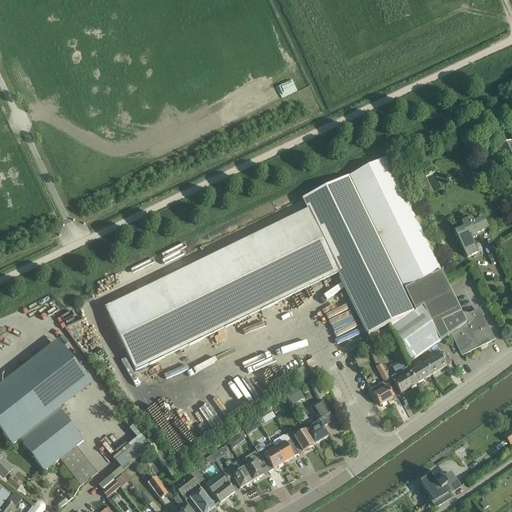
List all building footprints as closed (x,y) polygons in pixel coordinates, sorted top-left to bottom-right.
[(493,110),(499,123),(503,121),(496,108),(493,110)] [(509,165),(511,163),(511,145),(511,142),(500,147),(509,165)] [(392,334),(405,367),(420,357),(440,343),(450,336),(462,356),(478,349),(477,347),(484,343),(485,345),(493,341),(479,312),(470,316),(469,316),(469,317),(468,317),(468,318),(468,319),(468,320),(469,322),(466,324),(441,273),(386,161),(302,201),(306,209),(103,310),(135,375),(339,274),(373,342),(392,334)] [(452,229),(463,250),(467,259),(479,254),(471,238),(472,239),(473,240),(474,240),(475,240),(476,239),(476,238),(477,238),(477,237),(476,236),(488,230),(481,215),(471,220),(471,219),(470,218),(469,217),(468,217),(467,217),(466,217),(465,217),(464,217),(463,218),(462,219),(461,220),(461,221),(461,222),(461,223),(462,224),(452,229)] [(361,334),(350,345),(356,351),(367,340),(361,334)] [(0,386),(0,431),(12,447),(20,441),(44,473),(60,461),(81,488),(97,475),(76,448),(83,442),(59,410),(91,386),(58,342),(0,386)] [(425,365),(432,376),(447,367),(446,367),(451,364),(445,354),(440,357),(440,356),(425,365)] [(313,360),(306,363),(312,374),(318,371),(313,360)] [(410,374),(417,385),(432,376),(425,365),(410,374)] [(391,383),(386,375),(380,366),(375,369),(384,383),(370,391),(380,407),(394,399),(386,386),(391,383)] [(302,382),(309,377),(302,367),(295,373),(302,382)] [(406,369),(391,378),(394,384),(400,395),(417,385),(410,374),(406,369)] [(309,383),(318,401),(323,398),(324,398),(315,380),(314,381),(309,383)] [(294,396),(288,399),(293,406),(299,403),(294,396)] [(330,406),(324,409),(327,415),(333,412),(330,406)] [(305,431),(314,446),(328,438),(322,428),(331,423),(324,411),(315,417),(319,423),(305,431)] [(334,433),(340,431),(337,424),(332,426),(334,433)] [(122,464),(147,440),(134,426),(108,450),(122,464)] [(286,436),(287,437),(298,456),(314,446),(305,431),(294,438),(291,433),(286,436)] [(274,444),(272,445),(284,464),(298,456),(287,437),(286,437),(283,437),(275,442),(274,444)] [(262,451),(257,454),(260,459),(269,473),(284,464),(272,445),(265,449),(268,454),(265,456),(262,451)] [(108,451),(104,454),(114,465),(118,462),(108,451)] [(244,469),(252,483),(263,476),(269,473),(260,459),(258,460),(255,454),(245,460),(249,466),(244,469)] [(0,458),(0,475),(4,480),(13,471),(0,458)] [(306,460),(300,464),(308,475),(314,471),(306,460)] [(151,468),(160,473),(164,466),(156,461),(151,468)] [(234,480),(235,482),(240,490),(252,483),(244,469),(237,473),(232,466),(222,472),(228,483),(234,480)] [(432,505),(435,510),(453,498),(451,495),(460,489),(451,475),(441,481),(437,474),(421,485),(434,504),(432,505)] [(114,482),(120,489),(121,489),(130,483),(123,475),(114,482)] [(174,490),(179,497),(190,511),(211,511),(215,509),(201,491),(190,477),(174,490)] [(201,491),(215,509),(235,494),(225,481),(221,477),(211,484),(201,491)] [(155,479),(147,485),(160,501),(168,496),(155,479)] [(101,492),(107,499),(120,489),(114,482),(101,492)] [(0,509),(9,498),(0,490),(0,509)] [(190,511),(179,497),(173,501),(180,509),(175,511),(190,511)] [(485,501),(480,504),(484,510),(489,506),(485,501)] [(7,502),(1,510),(0,511),(12,511),(15,509),(7,502)]
